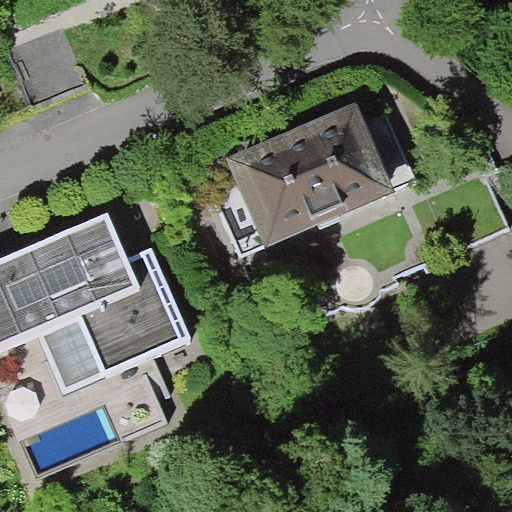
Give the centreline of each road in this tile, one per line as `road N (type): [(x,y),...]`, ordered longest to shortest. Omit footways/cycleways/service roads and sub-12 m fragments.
road 1 (residential): [(0,175),(374,11)]
road 2 (residential): [(511,134),(374,11)]
